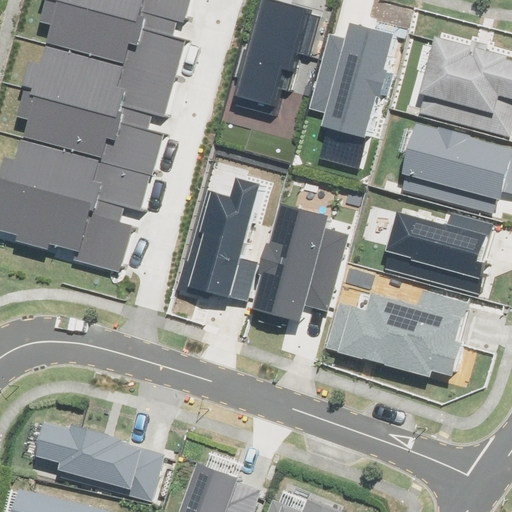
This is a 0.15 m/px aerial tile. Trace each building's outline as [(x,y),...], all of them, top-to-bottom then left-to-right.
[(83,0),(68,0),(58,40),(180,71),(189,37),(177,34),(180,24),(83,0)] [(83,0),(180,24),(181,17),(191,19),(195,0),(83,0)] [(269,0),(243,93),(282,104),(292,68),(300,71),(305,51),(318,54),(330,10),(295,0),(269,0)] [(409,34),(361,22),(357,36),(334,30),(314,105),(336,111),(334,120),(382,133),(409,34)] [(511,54),(447,37),(427,109),(511,132),(511,54)] [(58,40),(44,92),(131,115),(156,121),(158,110),(170,113),(180,71),(58,40)] [(44,92),(31,141),(157,174),(168,131),(154,127),(156,121),(131,115),(44,92)] [(501,197),(509,199),(511,187),(511,142),(425,121),(409,188),(498,210),(501,197)] [(31,141),(20,181),(127,208),(129,202),(149,207),(157,174),(31,141)] [(219,190),(194,281),(240,293),(270,179),(245,172),(238,196),(219,190)] [(7,177),(0,205),(0,224),(28,232),(26,239),(59,247),(61,242),(84,248),(82,257),(127,269),(140,223),(125,219),(127,208),(20,181),(7,177)] [(336,214),(290,202),(263,306),(310,318),(314,304),(335,309),(356,230),(334,224),(336,214)] [(407,208),(391,265),(484,290),(492,261),(487,260),(497,222),(452,210),(449,220),(407,208)] [(345,298),(332,345),(439,375),(442,367),(456,371),(475,303),(427,290),(424,302),(378,289),(373,305),(345,298)] [(44,453),(72,460),(69,473),(157,496),(168,452),(133,443),(134,436),(82,423),(81,428),(52,421),(44,453)] [(250,476),(210,461),(191,511),(254,511),(264,487),(248,481),(250,476)] [(30,485),(23,511),(119,511),(121,505),(30,485)] [(279,497),(273,511),(352,511),(315,498),(311,509),(279,497)]
